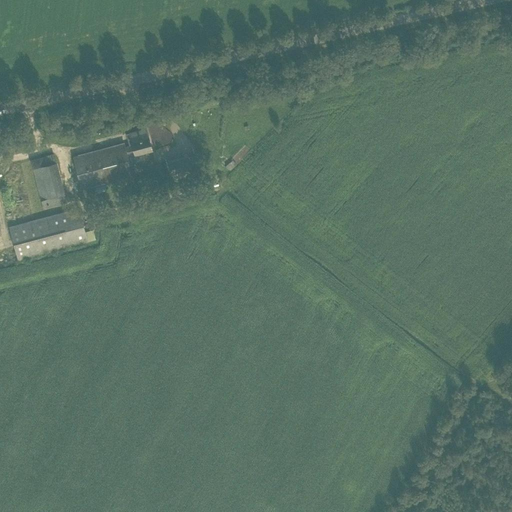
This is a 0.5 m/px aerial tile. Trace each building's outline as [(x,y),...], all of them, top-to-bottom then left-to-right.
[(73,157),(76,166),(82,189),(114,181),(116,187),(134,182),(132,176),(127,156),(135,154),(152,150),(146,128),(126,134),(129,146),(125,147),(124,143),(73,157)] [(227,161),(232,167),(250,150),(245,144),(227,161)] [(168,162),(171,172),(172,174),(187,170),(187,172),(192,171),(188,156),(168,162)] [(56,164),(33,170),(43,205),(43,209),(67,202),(66,199),(56,164)] [(147,178),(137,181),(140,190),(150,187),(147,178)] [(8,226),(18,260),(87,241),(78,208),(8,226)]
